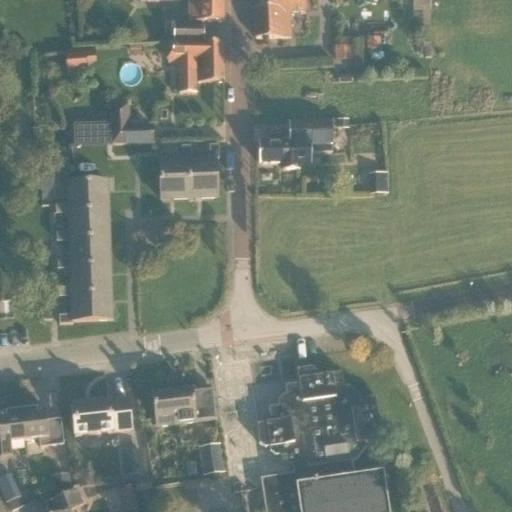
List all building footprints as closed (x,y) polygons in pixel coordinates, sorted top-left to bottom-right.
[(188,0),(189,23),(223,23),(222,0),(188,0)] [(254,10),(255,43),(291,42),(290,18),(304,17),(303,0),(256,0),(257,10),(254,10)] [(430,12),(428,0),(403,0),(404,12),(413,12),(413,13),(430,12)] [(203,27),(174,27),(173,42),(203,43),(203,27)] [(177,66),(178,97),(195,97),(195,87),(223,86),(221,44),(166,44),(166,66),(177,66)] [(341,48),(341,60),(358,61),(358,49),(341,48)] [(151,127),(128,127),(127,105),(108,106),(109,134),(109,147),(151,146),(151,127)] [(348,131),(348,121),(337,121),(337,131),(348,131)] [(105,125),(71,126),(72,148),(106,147),(105,125)] [(290,127),(290,143),(259,144),(259,166),(282,166),(282,172),(298,172),(298,161),(310,161),(310,157),(331,156),(330,126),(290,127)] [(187,162),(189,203),(217,202),(216,160),(218,160),(217,149),(209,149),(210,161),(189,162),(187,162)] [(47,178),(68,178),(68,150),(47,150),(47,178)] [(160,204),(189,203),(187,162),(189,162),(189,150),(181,150),(181,162),(159,162),(160,204)] [(370,196),(386,196),(385,175),(368,176),(370,196)] [(55,217),(66,217),(66,214),(107,212),(106,184),(65,186),(66,208),(55,208),(55,217)] [(57,245),(67,244),(67,242),(108,240),(107,212),(66,214),(66,217),(67,235),(56,235),(57,245)] [(67,242),(67,244),(68,264),(57,264),(57,273),(69,273),(68,270),(109,268),(108,240),(67,242)] [(68,270),(69,273),(69,291),(58,291),(58,300),(70,300),(70,297),(110,296),(109,268),(68,270)] [(111,324),(110,296),(70,297),(70,300),(70,320),(57,320),(58,329),(70,328),(70,325),(111,324)] [(38,322),(51,322),(51,313),(38,314),(38,322)] [(291,471),(354,463),(356,462),(365,449),(364,446),(389,442),(387,427),(381,423),(377,423),(373,400),(359,402),(359,397),(347,389),(342,389),(340,376),(317,379),(317,375),(312,371),(297,373),(299,388),(285,390),(286,398),(282,399),(277,403),(277,409),(268,411),(270,425),(256,427),(259,448),(264,452),(270,451),(270,456),(275,459),(279,459),(281,468),(290,467),(291,471)] [(192,392),(153,397),(157,430),(196,425),(216,422),(211,390),(192,392)] [(111,402),(75,406),(79,437),(135,431),(132,400),(111,402)] [(45,410),(21,413),(25,443),(39,441),(40,450),(64,446),(61,421),(47,423),(45,410)] [(25,443),(21,413),(0,415),(0,442),(2,458),(13,456),(11,444),(25,443)] [(197,450),(202,478),(223,474),(219,446),(197,450)] [(144,474),(141,455),(122,458),(124,477),(144,474)] [(354,463),(291,471),(292,477),(260,481),(259,476),(248,478),(250,498),(259,497),(260,511),(396,511),(392,479),(357,484),(354,463)] [(70,489),(67,475),(50,478),(53,492),(70,489)] [(0,480),(0,490),(9,511),(14,511),(20,510),(16,500),(20,498),(10,476),(0,480)] [(134,493),(151,490),(150,481),(133,483),(134,493)] [(118,492),(124,511),(133,511),(138,510),(131,487),(118,492)] [(70,511),(82,507),(76,492),(44,505),(47,511),(70,511)]
